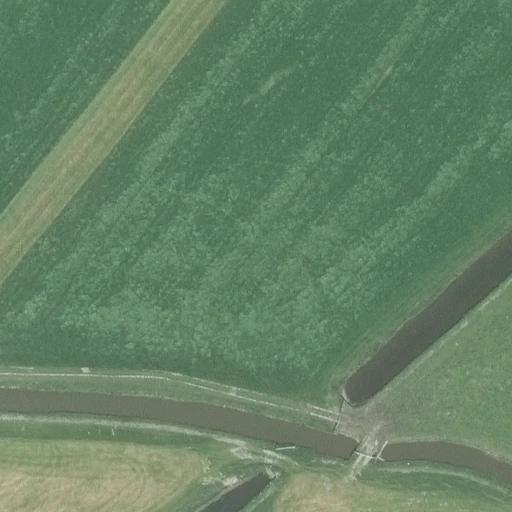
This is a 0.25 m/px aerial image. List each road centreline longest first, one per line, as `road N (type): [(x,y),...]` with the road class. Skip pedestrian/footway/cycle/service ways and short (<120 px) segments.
road 1 (track): [(380,430),(120,373),(0,366)]
road 2 (track): [(343,487),(380,430),(460,420)]
